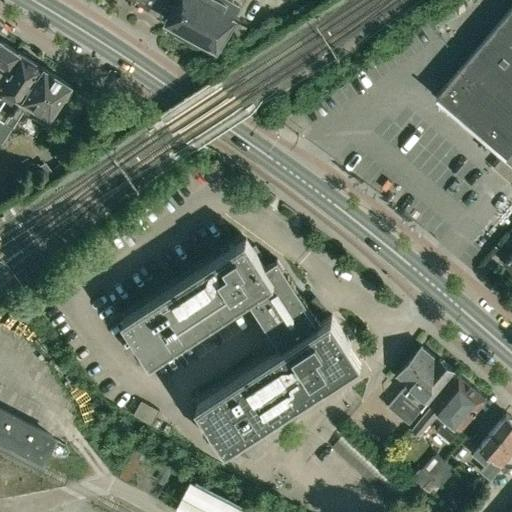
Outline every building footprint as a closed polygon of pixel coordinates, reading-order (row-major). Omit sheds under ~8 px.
[(193,33),(211,0),(179,0),(169,19),(193,33)] [(217,46),(241,6),(231,0),(211,0),(193,33),(193,38),(202,43),(206,41),(217,46)] [(441,26),(458,14),(452,5),(435,17),(441,26)] [(511,159),(511,7),(439,92),(436,95),(506,155),(511,159)] [(0,74),(17,49),(16,49),(16,50),(0,39),(0,74)] [(0,126),(39,66),(35,64),(35,63),(35,62),(35,61),(17,49),(0,74),(0,92),(4,95),(0,101),(0,126)] [(23,108),(31,114),(43,122),(57,99),(58,100),(65,98),(71,90),(69,83),(40,64),(39,66),(0,126),(0,140),(1,141),(23,108)] [(37,181),(51,171),(44,161),(39,165),(37,162),(28,168),(36,180),(37,181)] [(262,254),(256,244),(252,246),(246,238),(230,248),(125,317),(152,358),(249,295),(283,348),(199,403),(228,448),(362,360),(332,314),(318,324),(314,317),(320,313),(317,309),(318,308),(319,306),(319,305),(319,304),(318,303),(318,302),(316,301),(315,301),(314,301),(313,301),(312,301),(311,300),(305,304),(287,276),(288,275),(278,258),(264,267),(257,257),(262,254)] [(412,420),(441,384),(454,369),(440,357),(438,359),(422,345),(409,360),(398,374),(409,383),(392,403),(412,420)] [(461,428),(474,412),(487,397),(458,372),(432,404),(433,404),(412,429),(419,434),(440,409),(448,417),(438,428),(451,439),(461,428)] [(142,400),(139,406),(134,414),(134,415),(152,425),(153,423),(157,415),(160,410),(142,400)] [(0,438),(39,459),(51,437),(0,409),(0,438)] [(502,458),(511,446),(511,416),(506,412),(482,442),(473,452),(486,463),(480,469),(491,478),(505,461),(502,458)] [(349,429),(332,446),(398,508),(414,490),(349,429)] [(436,452),(421,470),(430,478),(445,460),(436,452)] [(445,460),(430,478),(440,487),(456,469),(445,460)] [(430,478),(421,470),(419,469),(408,482),(418,491),(423,485),(430,478)] [(430,478),(423,485),(434,495),(440,487),(430,478)] [(252,511),(192,481),(177,510),(180,511),(252,511)]
